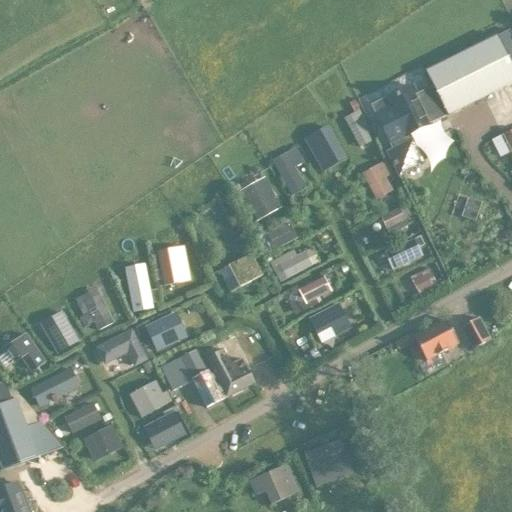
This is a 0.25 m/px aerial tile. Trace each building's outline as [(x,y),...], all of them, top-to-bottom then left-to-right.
[(371,110),(388,145),(381,148),(386,158),(391,169),(395,175),(419,163),(404,134),(405,133),(406,134),(444,115),(511,82),(511,79),(490,36),(422,70),(429,85),(414,92),(410,83),(381,96),(385,104),(371,110)] [(353,99),(346,102),(351,112),(358,108),(353,99)] [(340,118),(355,146),(368,141),(363,134),(369,130),(356,110),(340,118)] [(323,125),(302,138),(320,169),(341,157),(323,125)] [(511,126),(501,131),(508,144),(511,142),(511,126)] [(285,157),(278,160),(270,164),(287,195),(302,187),(290,165),(300,159),(295,151),(285,157)] [(382,175),(391,169),(386,158),(360,173),(374,198),(390,188),(382,175)] [(263,180),(239,193),(250,214),(253,219),(254,218),(277,205),(263,180)] [(235,181),(227,186),(231,193),(237,190),(239,189),(235,181)] [(227,191),(220,195),(226,204),(233,200),(227,191)] [(406,223),(402,217),(407,214),(401,202),(377,215),(385,232),(406,223)] [(250,235),(261,254),(294,237),(286,221),(261,233),(259,231),(250,235)] [(416,235),(380,252),(388,269),(391,268),(392,270),(420,257),(415,247),(420,244),(416,235)] [(157,268),(151,269),(153,280),(159,278),(161,284),(186,279),(179,246),(154,251),(157,268)] [(278,267),(283,278),(310,264),(301,249),(293,254),(289,249),(269,259),(266,261),(270,270),(278,267)] [(258,274),(246,253),(215,270),(227,291),(258,274)] [(141,265),(121,269),(130,311),(150,307),(149,303),(156,301),(153,288),(146,290),(141,265)] [(437,277),(432,279),(425,267),(408,276),(417,294),(434,285),(435,287),(441,284),(437,277)] [(320,275),(295,288),(303,303),(312,298),(328,290),(320,275)] [(95,292),(74,302),(80,314),(75,316),(81,327),(86,324),(85,323),(90,320),(95,330),(111,321),(95,292)] [(335,302),(304,318),(313,335),(317,343),(331,336),(348,327),(335,302)] [(56,310),(37,321),(55,352),(74,340),(56,310)] [(172,311),(143,325),(154,349),(183,335),(172,311)] [(442,317),(411,334),(412,338),(424,359),(413,365),(420,376),(441,365),(435,353),(437,352),(456,342),(446,325),(442,317)] [(458,326),(470,347),(487,338),(476,317),(458,326)] [(129,327),(92,345),(101,362),(124,351),(131,365),(145,358),(144,357),(146,355),(140,344),(138,345),(129,327)] [(394,348),(412,338),(408,330),(390,339),(394,348)] [(0,352),(0,363),(2,367),(18,356),(27,370),(41,360),(22,332),(11,340),(9,338),(0,343),(0,344),(1,346),(0,346),(0,352)] [(312,348),(306,352),(310,359),(316,355),(312,348)] [(157,367),(169,389),(189,378),(203,406),(220,397),(208,370),(205,371),(192,349),(177,357),(157,367)] [(203,357),(224,395),(250,383),(237,359),(231,363),(220,349),(203,357)] [(146,360),(138,364),(142,371),(149,368),(146,360)] [(61,373),(27,390),(35,405),(48,398),(49,401),(53,399),(52,396),(68,387),(61,373)] [(0,379),(0,378),(0,468),(58,447),(37,420),(15,392),(0,379)] [(137,417),(164,402),(152,380),(127,394),(137,417)] [(61,416),(69,432),(98,418),(90,402),(61,416)] [(105,412),(98,415),(101,420),(108,417),(105,412)] [(180,432),(170,412),(140,427),(148,442),(161,436),(163,441),(180,432)] [(120,447),(108,424),(79,439),(90,462),(120,447)] [(308,450),(301,452),(312,485),(324,481),(323,477),(346,469),(336,440),(318,446),(308,450)] [(283,463),(245,480),(251,495),(261,490),(267,503),(295,491),(283,463)] [(0,487),(0,511),(24,511),(14,482),(0,487)] [(307,496),(300,499),(304,508),(311,505),(307,496)]
